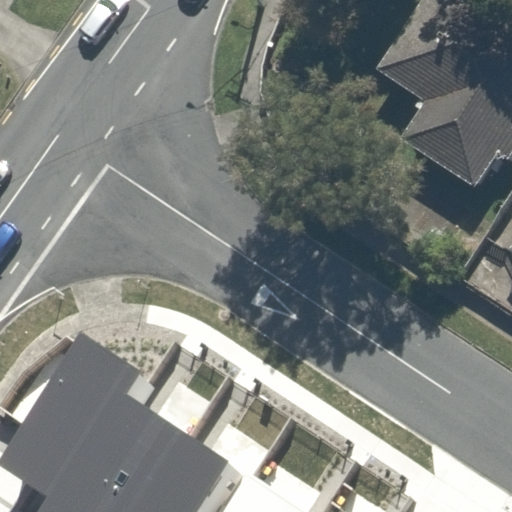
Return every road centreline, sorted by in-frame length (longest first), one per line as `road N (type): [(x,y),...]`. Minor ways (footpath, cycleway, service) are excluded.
road 1 (residential): [(61,134),(511,434)]
road 2 (secondary): [(156,0),(61,134)]
